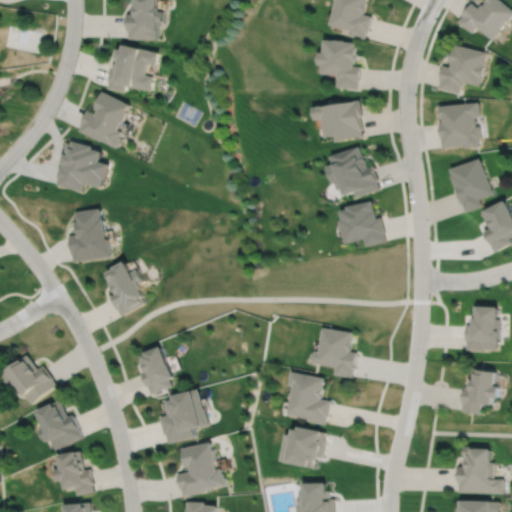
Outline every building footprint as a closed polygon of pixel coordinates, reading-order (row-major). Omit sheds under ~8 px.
[(133,0),(133,14),(128,13),(128,30),(130,30),(129,38),(157,39),(157,32),(158,32),(158,21),(163,21),(163,11),(159,11),(159,7),(158,7),(158,0),(133,0)] [(337,0),(332,24),(351,29),(350,34),(366,38),(368,31),(369,32),(374,16),(365,13),(365,12),(366,13),(369,1),(368,1),(368,0),(337,0)] [(471,2),(461,14),(462,15),(458,21),(471,32),(476,26),(492,39),(499,30),(498,30),(506,20),(507,21),(511,14),(511,8),(501,0),(484,0),(486,1),(482,5),(481,4),(478,7),(471,2)] [(325,39),(324,52),(321,52),(320,64),(323,65),(322,73),(339,75),(338,87),(360,88),(360,81),(361,81),(363,66),(355,65),(356,60),(359,61),(360,53),(359,53),(359,46),(358,46),(358,42),(346,41),(346,40),(337,39),(336,40),(325,39)] [(119,49),(117,58),(120,59),(119,64),(114,63),(112,71),(111,70),(109,80),(110,80),(108,88),(125,92),(126,86),(133,87),(151,91),(154,77),(146,75),(149,63),(157,65),(160,52),(124,44),(123,50),(119,49)] [(442,65),(438,81),(439,82),(438,87),(458,92),(461,81),(478,85),(480,77),(481,77),(484,65),(483,65),(487,52),(455,44),(454,47),(453,47),(451,54),(450,54),(448,61),(451,62),(450,66),(442,65)] [(87,110),(80,123),(82,124),(78,130),(100,141),(100,140),(116,148),(120,139),(119,138),(122,132),(117,130),(121,122),(122,123),(128,113),(126,112),(130,105),(103,91),(98,99),(99,99),(95,108),(98,110),(96,114),(87,110)] [(315,103),(317,115),(324,114),(327,134),(336,133),(337,138),(364,134),(363,127),(365,127),(363,114),(364,113),(362,96),(315,103)] [(439,106),(441,118),(442,118),(442,122),(439,122),(442,148),(465,145),(465,148),(478,146),(477,138),(481,138),(479,126),(476,126),(475,116),(480,116),(478,102),(439,106)] [(67,142),(64,154),(63,154),(60,164),(61,164),(60,167),(59,167),(56,177),(58,178),(56,184),(81,191),(83,184),(97,188),(99,188),(100,186),(102,180),(104,180),(108,165),(98,162),(100,152),(91,150),(92,147),(72,141),(71,143),(67,142)] [(334,152),(337,160),(330,162),(336,180),(339,179),(341,186),(347,184),(349,191),(357,188),(359,194),(383,186),(380,178),(381,178),(376,163),(371,164),(369,158),(367,152),(366,152),(363,143),(334,152)] [(450,169),(452,176),(451,177),(461,205),(462,204),(465,212),(481,206),(478,198),(492,193),(479,159),(450,169)] [(343,207),(345,216),(343,216),(344,219),(339,220),(341,229),(346,228),(349,240),(367,236),(369,243),(389,239),(387,231),(388,230),(385,215),(380,216),(375,197),(350,203),(351,205),(343,207)] [(481,212),(489,228),(484,231),(495,252),(511,243),(509,238),(511,236),(511,216),(504,202),(486,211),(485,210),(481,212)] [(77,209),(79,219),(76,220),(77,228),(79,228),(80,232),(70,233),(72,251),(74,251),(75,259),(113,253),(110,235),(108,235),(105,215),(103,215),(102,205),(77,209)] [(127,257),(116,263),(117,265),(109,269),(113,277),(109,278),(113,286),(116,284),(118,289),(110,294),(118,307),(119,307),(123,313),(147,301),(143,294),(146,292),(142,285),(144,285),(142,281),(146,279),(139,266),(134,269),(127,257)] [(469,323),(468,339),(469,339),(468,347),(487,348),(487,347),(498,347),(498,338),(501,338),(501,327),(501,317),(500,317),(501,304),(481,303),(476,303),(476,311),(475,319),(476,319),(476,322),(475,322),(475,323),(469,323)] [(327,325),(323,349),(319,348),(315,351),(314,356),(317,361),(338,364),(337,372),(354,375),(356,367),(357,368),(360,351),(351,349),(351,348),(353,349),(355,338),(354,338),(355,330),(327,325)] [(164,343),(147,349),(148,352),(145,353),(145,355),(141,357),(144,364),(147,363),(149,368),(143,370),(149,385),(150,384),(153,392),(174,384),(171,376),(177,374),(172,362),(171,362),(164,343)] [(1,374),(10,386),(14,383),(19,390),(22,388),(32,402),(59,383),(55,377),(45,363),(40,367),(29,352),(22,358),(22,359),(1,374)] [(474,366),(472,379),(474,380),(473,386),(466,385),(463,402),(464,402),(463,409),(481,412),(483,401),(494,402),(495,395),(500,396),(502,384),(497,383),(499,369),(480,367),(474,366)] [(295,369),(292,383),(297,384),(291,412),(310,416),(310,419),(328,422),(329,415),(330,415),(334,399),(322,397),(323,396),(324,396),(326,385),(325,385),(327,376),(295,369)] [(201,387),(175,393),(177,397),(171,399),(172,400),(167,401),(170,413),(162,415),(167,433),(169,432),(171,441),(198,434),(196,426),(203,424),(203,425),(212,423),(208,406),(206,406),(201,387)] [(39,409),(47,424),(40,427),(46,439),(51,437),(57,448),(85,435),(81,427),(82,427),(75,412),(70,415),(62,398),(39,409)] [(289,432),(283,458),(291,459),(290,460),(312,465),(313,459),(317,460),(318,454),(325,456),(328,439),(327,438),(329,431),(326,430),(326,429),(304,424),(303,428),(298,426),(297,432),(296,432),(295,433),(289,432)] [(184,446),(186,456),(185,456),(187,465),(191,464),(193,470),(179,473),(182,488),(184,488),(185,495),(208,490),(207,488),(229,483),(227,472),(225,473),(224,466),(219,467),(218,459),(219,459),(217,447),(215,448),(214,440),(184,446)] [(466,444),(466,455),(466,465),(460,465),(460,482),(461,482),(460,490),(505,492),(505,477),(496,477),(496,461),(493,461),(493,447),(476,446),(476,445),(466,444)] [(61,453),(63,467),(58,468),(60,479),(66,478),(67,487),(77,485),(78,494),(96,490),(95,482),(96,482),(93,467),(87,468),(86,460),(83,461),(83,458),(85,457),(83,449),(61,453)] [(308,482),(309,494),(302,494),(303,502),(300,503),(300,511),(336,511),(336,497),(330,497),(330,496),(333,496),(333,489),(331,489),(330,481),(308,482)] [(460,499),(459,511),(502,511),(503,500),(494,500),(494,499),(464,499),(460,499)] [(67,503),(67,511),(93,511),(93,500),(85,501),(85,502),(67,503)] [(190,500),(190,507),(189,507),(188,511),(219,511),(219,504),(208,504),(208,501),(190,500)]
